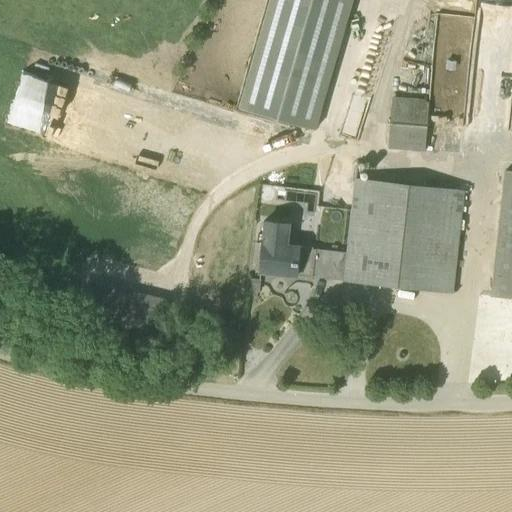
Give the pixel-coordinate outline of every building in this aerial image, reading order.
[(271,0),(239,109),(312,131),(350,0),(271,0)] [(40,128),(60,73),(30,63),(10,117),(40,128)] [(388,148),(425,151),(429,101),(393,98),(388,148)] [(511,171),(505,170),(492,296),(492,297),(511,298),(511,171)] [(342,281),(452,293),(463,192),(353,181),(345,252),(342,281)] [(295,239),(316,240),(318,202),(296,202),(295,239)] [(345,252),(299,247),(300,243),(287,242),(289,223),(266,220),(262,252),(260,272),(342,281),(345,252)] [(161,302),(98,290),(92,322),(155,334),(161,302)]
